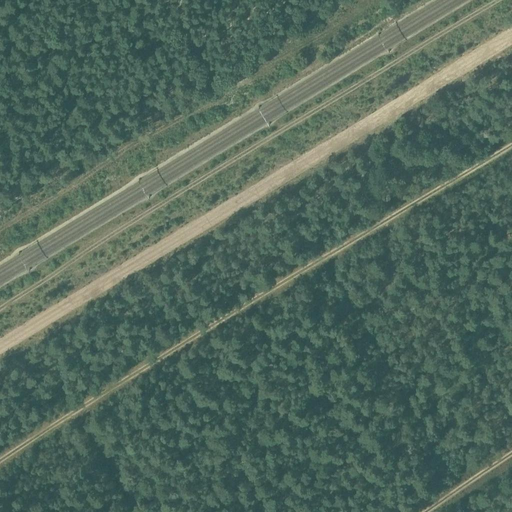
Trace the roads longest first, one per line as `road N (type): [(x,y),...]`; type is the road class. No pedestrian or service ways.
road 1 (track): [(0,309),(500,0)]
road 2 (track): [(169,0),(221,93),(376,0)]
road 3 (track): [(221,93),(0,228)]
